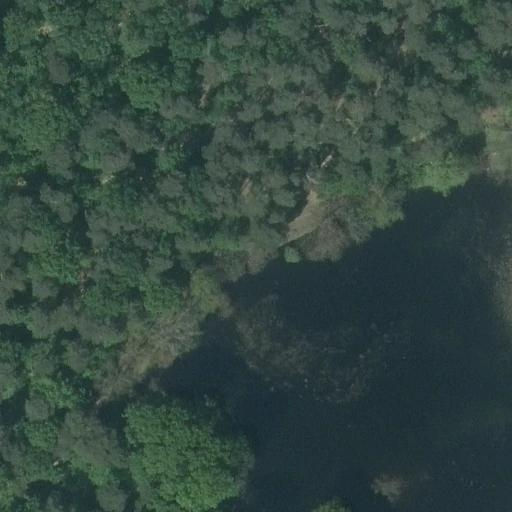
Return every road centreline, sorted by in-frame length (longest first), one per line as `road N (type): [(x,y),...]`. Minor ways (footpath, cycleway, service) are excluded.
road 1 (track): [(8,511),(53,465),(121,354),(189,275),(487,141),(511,137)]
road 2 (track): [(189,275),(55,144),(36,108),(8,0)]
road 3 (track): [(0,127),(251,0)]
road 4 (track): [(0,352),(104,393),(212,511)]
